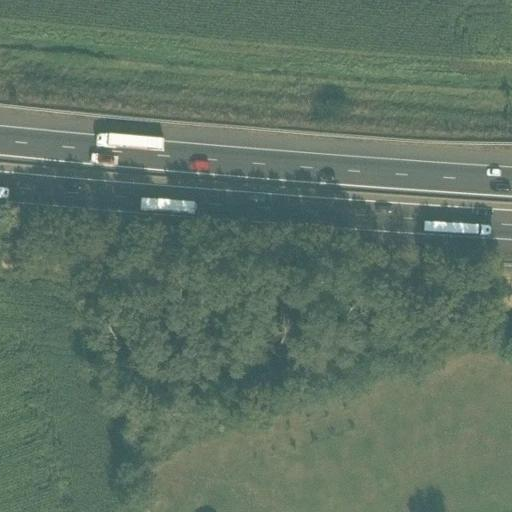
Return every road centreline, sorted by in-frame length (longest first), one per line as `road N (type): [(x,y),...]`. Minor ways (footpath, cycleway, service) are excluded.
road 1 (motorway): [(511,183),(0,142)]
road 2 (motorway): [(0,187),(511,225)]
